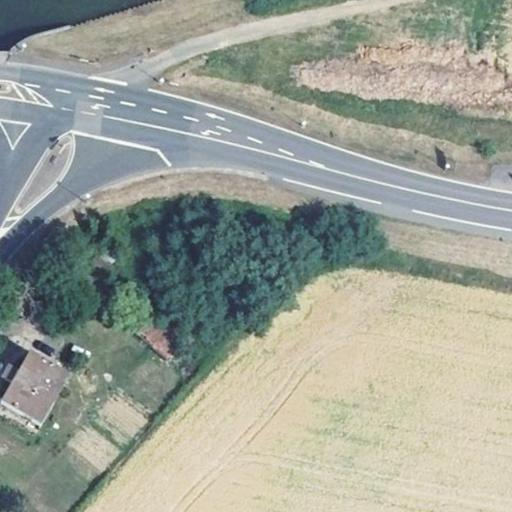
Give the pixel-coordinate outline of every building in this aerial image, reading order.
[(124,254),(109,241),(95,257),(89,264),(103,276),(124,254)] [(69,289),(56,282),(35,317),(48,326),(69,289)] [(114,320),(130,301),(120,292),(105,312),(114,320)] [(134,303),(118,323),(128,331),(144,312),(134,303)] [(184,345),(149,316),(133,335),(168,364),(184,345)] [(69,378),(30,354),(1,403),(40,426),(69,378)]
